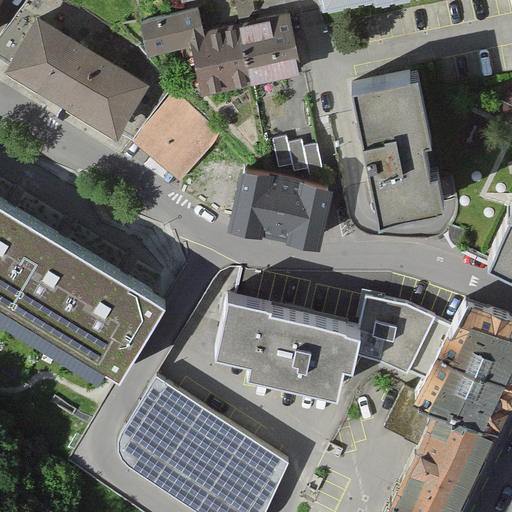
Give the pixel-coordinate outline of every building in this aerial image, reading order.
[(200,0),(188,0),(140,10),(148,50),(190,41),(188,29),(205,26),(200,0)] [(287,9),(239,19),(250,77),(299,67),(287,9)] [(172,95),(146,80),(36,11),(7,57),(134,137),(172,95)] [(188,29),(190,41),(200,87),(250,77),(239,19),(205,26),(188,29)] [(416,60),(351,72),(377,210),(441,198),(416,60)] [(172,95),(134,137),(178,177),(217,135),(172,95)] [(327,175),(239,154),(226,209),(314,230),(327,175)] [(511,196),(489,244),(511,255),(511,196)] [(0,308),(116,378),(161,305),(147,297),(76,252),(0,204),(0,308)] [(225,275),(219,309),(216,319),(212,331),(246,335),(246,350),(333,368),(340,342),(350,343),(353,327),(425,357),(439,328),(447,311),(360,279),(355,311),(267,287),(225,275)] [(447,311),(439,328),(511,362),(511,302),(462,279),(447,311)] [(511,362),(439,328),(425,357),(418,371),(435,378),(493,406),(511,364),(511,362)] [(389,483),(444,509),(493,406),(435,378),(389,483)] [(264,511),(286,464),(157,379),(125,429),(120,442),(120,452),(122,459),(128,465),(199,511),(264,511)] [(389,483),(375,511),(442,511),(444,509),(389,483)]
